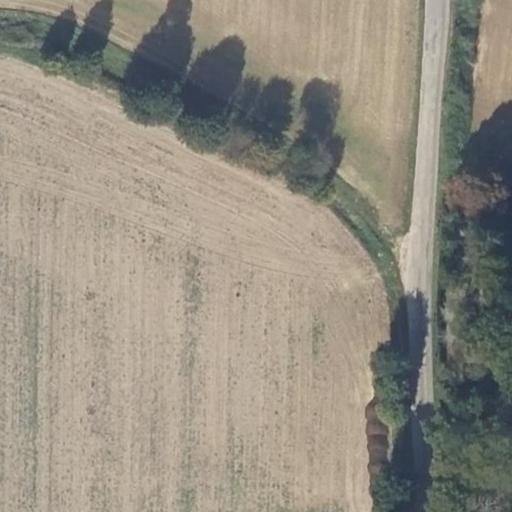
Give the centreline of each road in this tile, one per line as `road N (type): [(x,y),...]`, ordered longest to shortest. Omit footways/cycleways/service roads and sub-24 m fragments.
road 1 (unclassified): [(437,0),(421,270),(429,511)]
road 2 (track): [(0,6),(44,13),(170,72),(342,173),(421,270)]
